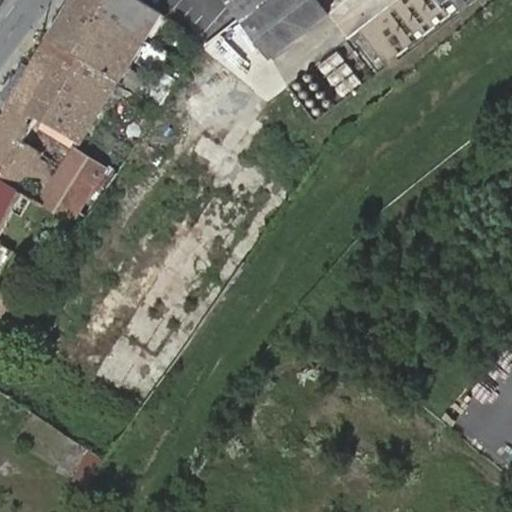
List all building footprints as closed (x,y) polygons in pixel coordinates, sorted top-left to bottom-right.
[(141,0),(73,0),(50,39),(119,81),(127,68),(143,40),(160,12),(141,0)] [(318,0),(226,0),(271,59),(329,15),(318,0)] [(435,0),(442,8),(452,0),(435,0)] [(389,61),(408,41),(379,13),(359,33),(389,61)] [(38,132),(74,154),(119,81),(50,39),(35,63),(32,68),(12,101),(11,102),(3,115),(36,135),(38,132)] [(24,64),(5,98),(11,102),(12,101),(32,68),(24,64)] [(185,74),(168,94),(202,123),(219,104),(185,74)] [(286,147),(296,127),(267,114),(246,161),(289,181),(301,154),(286,147)] [(0,238),(25,194),(72,222),(103,172),(74,154),(38,132),(36,135),(3,115),(0,120),(0,238)] [(72,222),(83,229),(116,180),(103,172),(72,222)] [(128,411),(223,245),(147,202),(52,368),(128,411)] [(0,244),(0,279),(15,255),(0,244)] [(0,334),(16,311),(25,317),(30,309),(0,289),(0,334)] [(0,334),(0,354),(25,317),(16,311),(0,334)] [(72,481),(89,490),(106,461),(90,450),(71,481),(72,481)]
